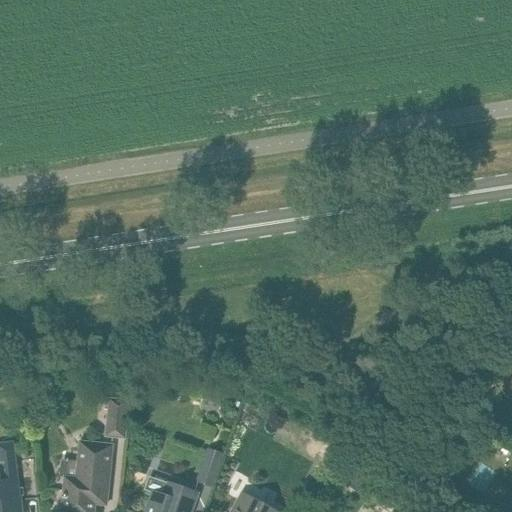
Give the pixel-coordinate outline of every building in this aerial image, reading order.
[(121,437),(125,401),(105,399),(102,436),(121,437)] [(112,446),(80,443),(76,479),(65,478),(63,495),(61,511),(93,511),(95,504),(106,506),(112,446)] [(196,482),(212,488),(224,454),(208,449),(196,482)] [(0,511),(16,511),(16,507),(22,507),(21,500),(21,498),(30,497),(36,497),(32,462),(16,464),(15,454),(14,454),(0,455),(0,511)] [(343,467),(336,477),(350,487),(357,477),(343,467)] [(190,511),(197,493),(169,483),(165,496),(153,492),(146,511),(190,511)] [(231,511),(277,511),(242,493),(231,511)]
